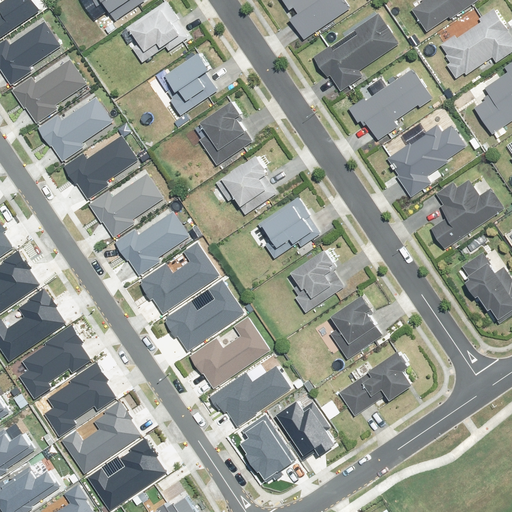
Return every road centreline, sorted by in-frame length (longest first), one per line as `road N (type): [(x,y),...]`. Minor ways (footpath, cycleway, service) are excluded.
road 1 (residential): [(483,386),(221,0)]
road 2 (residential): [(250,511),(0,143)]
road 3 (residential): [(483,386),(293,511)]
